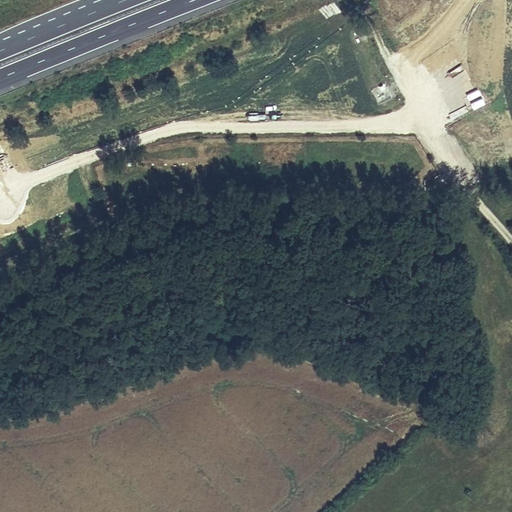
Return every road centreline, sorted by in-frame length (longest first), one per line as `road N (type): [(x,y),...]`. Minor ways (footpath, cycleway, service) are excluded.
road 1 (unclassified): [(366,20),(470,195),(511,242)]
road 2 (motorway): [(0,78),(193,0)]
road 3 (motorway): [(127,0),(0,51)]
